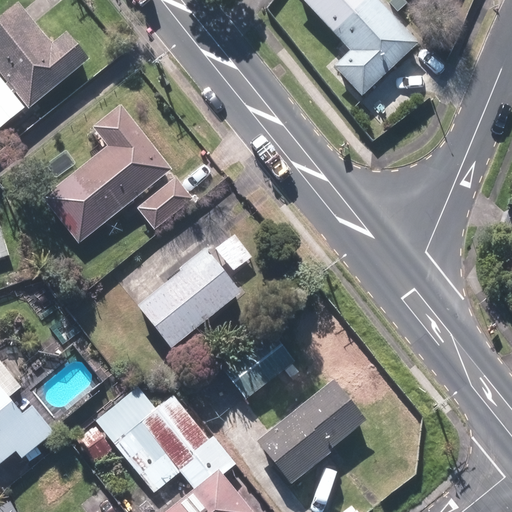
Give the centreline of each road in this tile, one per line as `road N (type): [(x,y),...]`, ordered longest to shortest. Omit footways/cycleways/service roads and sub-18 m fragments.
road 1 (secondary): [(177,0),(401,273)]
road 2 (residential): [(511,39),(425,253),(401,273)]
road 3 (secondary): [(401,273),(511,416)]
